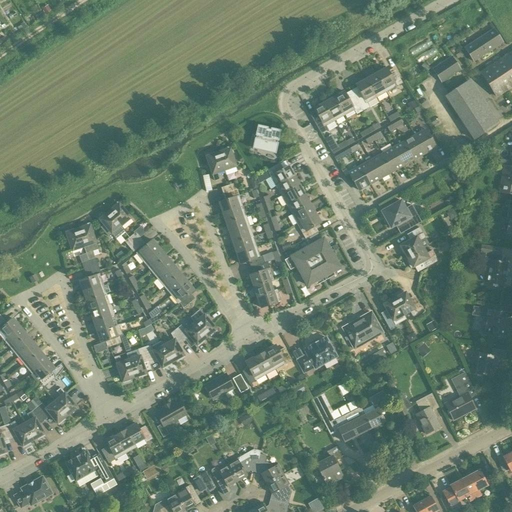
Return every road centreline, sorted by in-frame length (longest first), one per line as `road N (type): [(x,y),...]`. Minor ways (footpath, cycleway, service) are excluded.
road 1 (residential): [(345,217),(285,109),(285,93),(447,0)]
road 2 (residential): [(97,390),(57,280),(22,297),(23,306),(87,387)]
road 3 (residential): [(232,306),(236,297),(198,200),(161,224),(224,305)]
road 4 (residential): [(250,336),(366,273),(369,260),(345,217)]
road 5 (tertiary): [(351,511),(511,426)]
road 6 (residential): [(110,414),(250,336)]
road 7 (residential): [(0,476),(110,414)]
